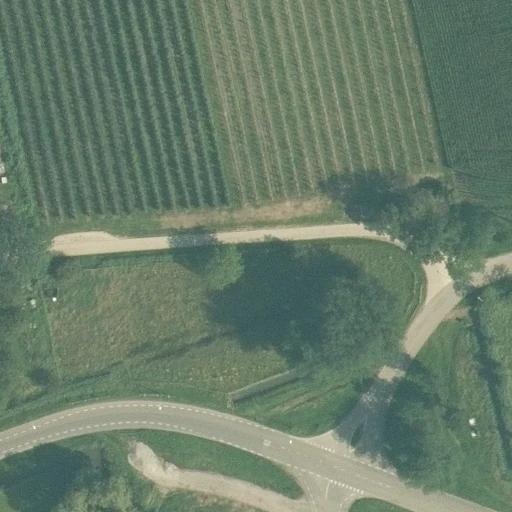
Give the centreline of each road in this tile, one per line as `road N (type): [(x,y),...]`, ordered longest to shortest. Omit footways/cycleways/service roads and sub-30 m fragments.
road 1 (unclassified): [(0,256),(384,230),(421,247),(455,286)]
road 2 (tertiary): [(337,469),(198,419),(139,412),(97,413),(0,443)]
road 3 (unclassified): [(337,469),(388,377),(455,286)]
road 4 (tertiary): [(337,469),(451,511)]
